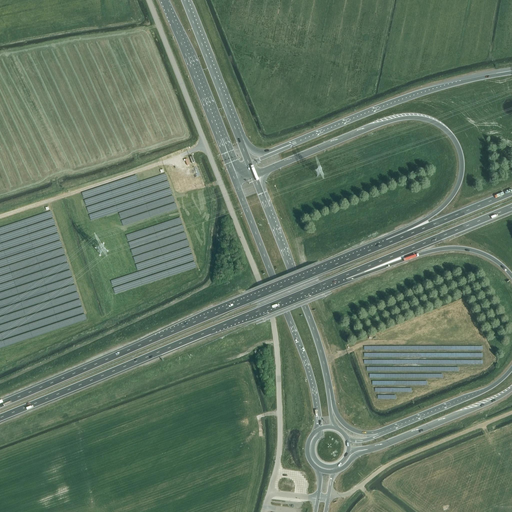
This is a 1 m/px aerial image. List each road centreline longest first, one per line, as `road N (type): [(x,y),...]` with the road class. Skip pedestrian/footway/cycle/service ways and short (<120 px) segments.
road 1 (unclassified): [(270,493),(279,440),(272,319),(148,0)]
road 2 (trunk): [(368,251),(0,404)]
road 3 (trunk): [(253,175),(395,119),(435,122),(458,147),(457,187),(428,217),(368,251)]
road 4 (trunk): [(0,417),(322,285)]
road 5 (primary): [(233,177),(307,368),(319,429)]
road 6 (primary): [(328,388),(253,175)]
road 7 (trunk): [(511,72),(420,93),(298,141)]
road 8 (trunk): [(322,285),(511,207)]
road 9 (trunk): [(322,285),(447,248),(485,255),(511,276)]
road 10 (unclassified): [(511,413),(328,498)]
road 11 (primary): [(163,0),(233,177)]
road 12 (trunk): [(367,449),(511,389)]
road 13 (trunk): [(511,192),(368,251)]
road 14 (primary): [(238,136),(184,0)]
road 15 (trunk): [(511,368),(486,389),(393,427)]
